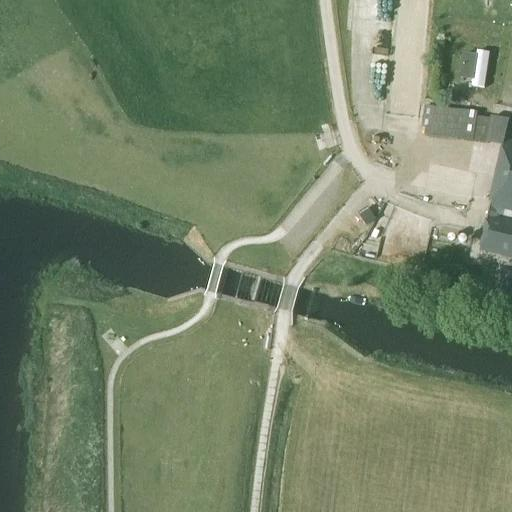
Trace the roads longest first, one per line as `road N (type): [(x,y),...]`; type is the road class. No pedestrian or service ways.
road 1 (unknown): [(279,291),(300,250),(362,188),(364,175),(348,154)]
road 2 (unclassified): [(348,154),(327,0)]
